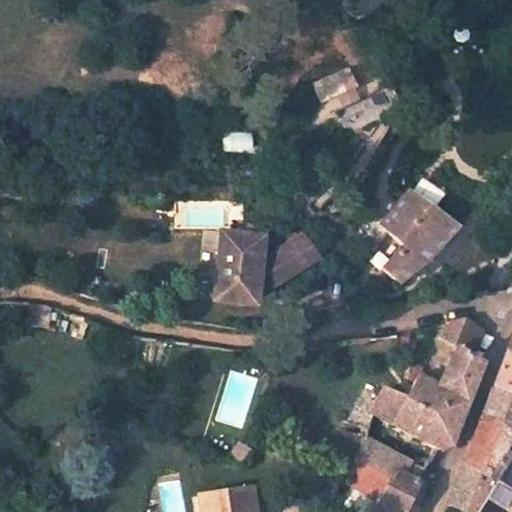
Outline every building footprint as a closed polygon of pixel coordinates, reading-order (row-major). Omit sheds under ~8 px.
[(382,265),(397,279),(420,263),(455,228),(412,181),(378,218),(402,244),(382,265)] [(218,230),(210,308),(258,313),(260,292),(270,286),(274,292),(313,267),(310,262),(323,254),(309,232),(268,259),(264,258),(266,235),(218,230)] [(367,409),(433,450),(450,438),(455,422),(463,396),(474,360),(475,356),(467,351),(479,326),(459,316),(445,318),(436,335),(451,343),(442,359),(431,380),(415,372),(401,397),(379,385),(367,409)] [(469,511),(468,511),(511,511),(511,354),(508,352),(504,350),(491,385),(480,412),(460,461),(455,475),(451,484),(458,488),(455,499),(472,505),(469,511)] [(347,461),(388,480),(393,468),(414,479),(419,471),(356,439),(347,461)] [(223,458),(237,464),(249,449),(237,440),(223,458)] [(367,511),(399,511),(414,479),(393,468),(388,480),(347,461),(341,480),(375,495),(367,511)] [(244,511),(242,486),(191,490),(193,511),(244,511)]
